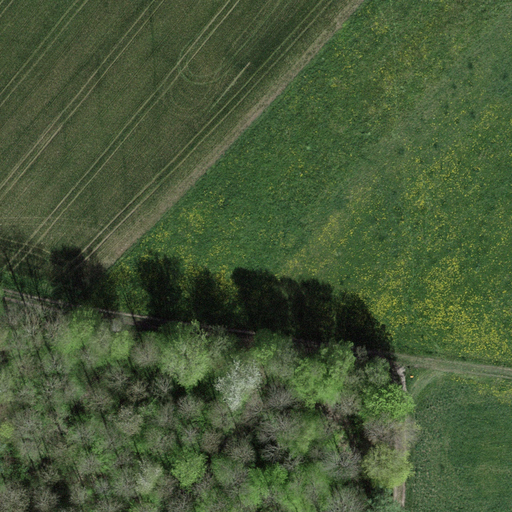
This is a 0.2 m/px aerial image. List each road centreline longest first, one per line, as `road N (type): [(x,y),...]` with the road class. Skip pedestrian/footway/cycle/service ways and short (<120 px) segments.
road 1 (track): [(0,294),(413,361)]
road 2 (track): [(413,361),(397,511)]
